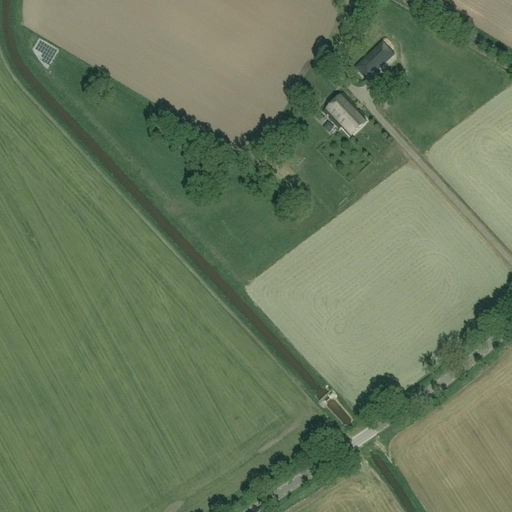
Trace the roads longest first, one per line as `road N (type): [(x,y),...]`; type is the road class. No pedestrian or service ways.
road 1 (tertiary): [(250,511),(511,324)]
road 2 (unclassified): [(511,262),(410,152)]
